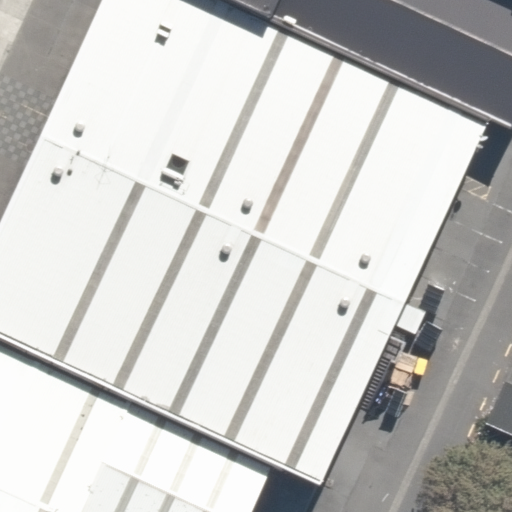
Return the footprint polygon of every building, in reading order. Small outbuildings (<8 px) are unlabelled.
[(270,19),(228,0),(102,0),(0,222),(0,336),(39,354),(272,464),(319,486),(488,119),(270,19)] [(228,0),(270,19),(279,0),(228,0)] [(511,0),(279,0),(270,19),(488,119),(509,129),(511,123),(511,0)] [(0,438),(39,354),(0,336),(0,511),(46,511),(0,489),(0,438)] [(511,441),(511,341),(474,424),(511,441)] [(250,511),(272,464),(39,354),(0,438),(0,489),(46,511),(250,511)]
